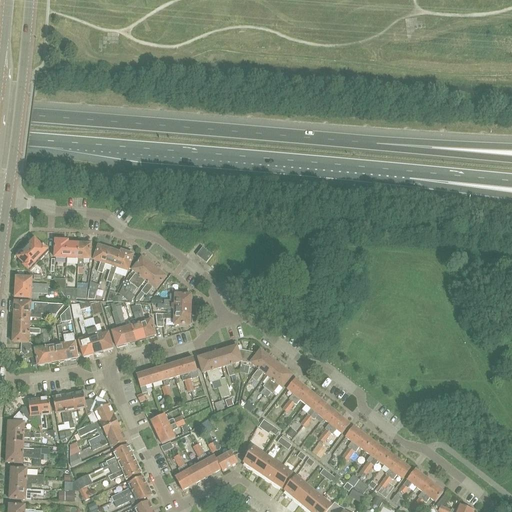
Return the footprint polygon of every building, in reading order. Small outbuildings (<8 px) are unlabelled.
[(26,249),(40,262),(49,252),(43,246),(42,247),(35,240),(26,249)] [(55,258),(67,259),(68,242),(56,241),(55,258)] [(80,242),(68,242),(67,259),(79,260),(80,242)] [(83,268),(84,260),(91,260),(92,243),(80,242),(79,260),(78,268),(83,268)] [(95,261),(101,263),(98,272),(103,274),(106,264),(106,265),(112,249),(100,245),(95,261)] [(196,256),(206,264),(213,256),(203,248),(196,256)] [(30,271),(40,262),(26,249),(18,257),(21,261),(17,265),(24,272),(28,269),(30,271)] [(122,252),(112,249),(106,265),(112,266),(107,282),(112,284),(115,274),(122,252)] [(126,277),(129,272),(134,256),(122,252),(115,274),(126,277)] [(126,289),(129,292),(150,264),(149,263),(149,261),(145,258),(143,259),(142,258),(133,271),(136,273),(129,282),(131,283),(126,289)] [(159,271),(150,264),(129,292),(132,295),(138,288),(139,290),(146,281),(148,283),(159,271)] [(167,277),(159,271),(148,283),(137,298),(140,301),(145,294),(147,295),(153,287),(157,290),(167,277)] [(16,288),(43,290),(48,290),(48,286),(32,285),(33,279),(17,278),(16,288)] [(66,281),(54,280),(65,297),(66,281)] [(32,293),(42,294),(48,294),(48,290),(43,290),(16,288),(16,298),(32,299),(32,293)] [(77,290),(66,289),(65,301),(76,302),(76,299),(77,290)] [(77,290),(76,299),(87,300),(87,290),(77,290)] [(97,292),(89,290),(88,300),(95,300),(97,292)] [(116,294),(110,292),(107,302),(112,302),(116,294)] [(192,296),(176,295),(170,295),(170,301),(165,301),(165,305),(191,306),(192,296)] [(15,303),(15,313),(57,315),(65,305),(49,304),(15,303)] [(99,303),(91,305),(94,316),(102,313),(99,303)] [(117,348),(128,345),(117,312),(116,308),(115,304),(110,305),(113,313),(118,331),(113,333),(117,348)] [(156,336),(151,321),(150,315),(144,317),(140,306),(136,305),(136,307),(146,339),(156,336)] [(165,305),(162,305),(158,305),(158,310),(175,310),(175,315),(191,316),(191,306),(165,305)] [(116,308),(117,312),(128,345),(137,342),(132,326),(127,328),(123,316),(124,316),(121,307),(116,308)] [(137,342),(146,339),(136,307),(131,308),(136,325),(132,326),(137,342)] [(69,308),(60,317),(61,323),(72,321),(69,308)] [(14,323),(30,324),(31,318),(41,318),(54,320),(57,315),(15,313),(14,323)] [(190,327),(191,316),(175,315),(164,315),(156,315),(157,327),(164,328),(164,320),(174,320),(174,326),(190,327)] [(89,340),(86,330),(84,322),(80,323),(79,323),(85,341),(79,342),(84,358),(93,355),(89,340)] [(30,329),(30,324),(14,323),(14,333),(43,335),(43,334),(47,330),(40,330),(30,329)] [(61,346),(56,347),(59,363),(69,361),(64,335),(62,326),(58,326),(61,346)] [(96,327),(103,352),(113,349),(109,334),(103,335),(100,326),(96,327)] [(86,330),(89,340),(93,355),(103,352),(96,327),(86,330)] [(43,334),(44,338),(48,365),(59,363),(56,347),(50,348),(48,337),(49,331),(49,329),(47,330),(43,334)] [(29,344),(29,339),(39,339),(43,335),(14,333),(13,343),(22,344),(22,353),(25,355),(33,346),(31,344),(29,344)] [(48,365),(44,338),(43,334),(43,335),(39,339),(38,340),(39,350),(36,350),(36,348),(33,346),(25,355),(29,359),(37,357),(39,366),(48,365)] [(68,334),(64,335),(69,361),(78,359),(75,343),(70,344),(68,334)] [(246,365),(247,355),(248,352),(241,351),(239,351),(237,347),(228,350),(232,365),(242,362),(243,364),(246,365)] [(228,350),(218,353),(223,368),(226,367),(229,377),(231,377),(234,384),(238,383),(232,365),(228,350)] [(255,353),(248,352),(247,355),(246,365),(250,365),(251,364),(259,370),(269,357),(261,351),(258,355),(255,353)] [(209,356),(216,382),(219,389),(222,388),(220,380),(221,380),(218,370),(223,368),(218,353),(209,356)] [(219,389),(216,382),(209,356),(199,359),(203,374),(207,373),(210,383),(212,382),(214,390),(219,389)] [(276,363),(269,357),(259,370),(249,383),(251,386),(255,381),(257,382),(264,373),(266,375),(276,363)] [(194,359),(182,363),(191,390),(194,390),(191,380),(192,380),(200,377),(198,372),(194,359)] [(188,391),(191,390),(182,363),(171,366),(175,378),(182,376),(184,382),(185,382),(188,391)] [(264,395),(267,391),(284,370),(276,363),(266,375),(270,378),(263,387),(265,388),(261,393),(264,395)] [(171,366),(160,369),(164,382),(166,387),(169,397),(172,396),(170,391),(169,386),(170,386),(168,380),(175,378),(171,366)] [(160,369),(148,373),(153,385),(159,383),(164,382),(160,369)] [(284,370),(267,391),(264,395),(267,398),(271,393),(273,395),(280,386),(283,388),(293,376),(284,370)] [(148,373),(137,376),(143,394),(147,393),(145,387),(153,385),(148,373)] [(222,388),(219,389),(222,399),(231,396),(225,379),(221,380),(220,380),(222,388)] [(285,411),(296,397),(305,387),(296,380),(287,390),(293,395),(289,400),(290,401),(283,410),(285,411)] [(314,395),(305,387),(296,397),(285,411),(288,414),(295,405),(296,405),(300,400),(305,405),(314,395)] [(84,393),(74,395),(77,410),(85,408),(86,416),(87,416),(92,413),(89,411),(95,402),(94,401),(92,400),(85,401),(84,393)] [(74,395),(64,397),(69,422),(70,429),(75,428),(71,411),(77,410),(74,395)] [(323,402),(314,395),(305,405),(311,409),(307,415),(308,415),(301,424),(303,427),(314,412),(323,402)] [(69,422),(64,397),(54,399),(56,414),(63,412),(64,423),(69,422)] [(92,425),(99,421),(113,415),(109,405),(107,406),(105,402),(97,397),(94,401),(95,402),(89,411),(92,413),(87,416),(92,425)] [(47,434),(47,430),(46,415),(51,415),(50,399),(40,400),(43,431),(47,434)] [(231,399),(225,401),(228,408),(234,406),(231,399)] [(24,411),(21,413),(30,421),(33,422),(33,426),(35,426),(37,429),(39,427),(39,431),(43,431),(40,400),(30,401),(31,410),(24,411)] [(222,401),(214,404),(217,412),(224,409),(222,401)] [(324,420),(332,410),(323,402),(314,412),(303,427),(299,432),(303,434),(307,430),(306,429),(313,420),(314,420),(318,415),(324,420)] [(341,417),(332,410),(324,420),(329,424),(325,430),(326,431),(319,440),(321,441),(341,417)] [(9,432),(25,434),(30,434),(30,430),(25,430),(25,424),(28,423),(30,421),(21,413),(18,417),(18,423),(9,423),(9,432)] [(118,424),(113,415),(99,421),(92,425),(78,431),(81,438),(102,428),(103,431),(118,424)] [(157,432),(170,427),(184,421),(181,416),(168,423),(165,415),(152,422),(157,432)] [(332,435),(336,430),(342,435),(350,425),(341,417),(321,441),(324,443),(331,434),(332,435)] [(184,421),(170,427),(157,432),(162,445),(176,438),(172,432),(181,427),(186,425),(184,421)] [(270,434),(270,432),(274,428),(264,421),(260,427),(270,434)] [(118,424),(103,431),(98,433),(100,436),(88,442),(91,448),(122,433),(118,424)] [(274,428),(270,432),(276,437),(280,432),(274,428)] [(345,438),(352,443),(348,448),(349,449),(342,458),(344,460),(363,434),(353,428),(345,438)] [(292,429),(287,435),(292,439),(297,433),(292,429)] [(70,430),(59,432),(61,442),(71,437),(71,432),(70,430)] [(41,435),(30,434),(25,434),(9,432),(8,443),(24,443),(24,438),(41,439),(41,435)] [(126,442),(122,433),(91,448),(93,451),(109,443),(112,449),(126,442)] [(363,434),(344,460),(348,462),(355,452),(355,453),(359,448),(365,452),(372,441),(363,434)] [(278,443),(283,447),(286,442),(281,438),(278,443)] [(208,446),(211,452),(212,454),(221,449),(217,441),(208,446)] [(361,477),(374,459),(382,448),(372,441),(365,452),(370,456),(367,462),(368,462),(359,475),(361,477)] [(292,446),(286,442),(283,447),(288,451),(292,446)] [(24,449),(24,443),(8,443),(7,453),(34,454),(41,455),(41,449),(34,449),(34,450),(24,449)] [(161,447),(164,453),(174,448),(171,443),(161,447)] [(199,445),(196,447),(212,476),(222,471),(217,461),(215,457),(214,457),(212,454),(211,452),(205,455),(199,445)] [(318,445),(312,453),(321,459),(326,452),(318,445)] [(133,455),(128,446),(114,453),(116,458),(107,463),(109,466),(133,455)] [(200,465),(195,467),(203,481),(212,476),(196,447),(193,448),(199,458),(197,459),(200,465)] [(246,468),(252,472),(264,455),(254,448),(244,464),(245,465),(245,464),(247,466),(246,468)] [(382,448),(374,459),(361,477),(364,479),(373,466),(374,467),(378,462),(384,466),(391,455),(382,448)] [(41,455),(34,454),(7,453),(7,463),(23,464),(23,458),(34,458),(34,460),(48,460),(48,455),(41,455)] [(232,453),(217,461),(222,471),(223,473),(238,464),(232,453)] [(297,457),(299,459),(302,461),(306,457),(301,453),(297,457)] [(78,454),(70,457),(71,464),(72,468),(82,463),(78,454)] [(133,455),(109,466),(103,469),(105,472),(110,469),(113,475),(137,464),(133,455)] [(176,457),(185,473),(192,486),(203,481),(195,467),(189,470),(186,465),(185,466),(180,455),(176,457)] [(273,461),(264,455),(252,472),(258,477),(260,475),(262,476),(263,477),(273,461)] [(387,476),(380,485),(382,487),(378,493),(378,494),(401,462),(391,455),(384,466),(389,470),(385,475),(387,476)] [(185,473),(176,457),(174,459),(179,469),(178,470),(181,475),(176,478),(183,492),(192,486),(185,473)] [(309,459),(306,464),(311,468),(315,463),(309,459)] [(265,481),(271,485),(283,467),(273,461),(263,477),(264,477),(266,479),(265,481)] [(393,481),(397,476),(403,481),(411,470),(401,462),(378,494),(386,499),(394,488),(389,484),(392,480),(393,481)] [(137,464),(113,475),(109,477),(111,481),(124,475),(127,480),(141,473),(137,464)] [(283,467),(271,485),(277,489),(279,487),(281,489),(282,490),(293,474),(283,467)] [(38,476),(27,476),(27,470),(11,469),(11,479),(37,480),(45,481),(45,476),(38,476)] [(320,475),(325,478),(329,474),(324,470),(320,475)] [(416,471),(407,481),(400,491),(405,495),(409,490),(408,489),(411,484),(416,488),(424,478),(416,471)] [(329,474),(325,478),(331,482),(334,478),(329,474)] [(74,482),(76,485),(79,491),(93,484),(89,475),(74,482)] [(114,502),(148,486),(143,477),(129,484),(131,489),(112,498),(113,499),(114,502)] [(286,496),(292,501),(305,484),(297,477),(285,492),(286,493),(286,492),(288,494),(286,496)] [(356,478),(350,486),(354,488),(359,480),(356,478)] [(434,485),(424,478),(416,488),(422,493),(418,498),(419,498),(412,507),(415,510),(426,496),(434,485)] [(45,481),(37,480),(11,479),(10,490),(32,491),(32,485),(37,485),(37,486),(44,486),(45,481)] [(352,487),(349,485),(347,483),(343,488),(345,489),(349,492),(352,487)] [(314,492),(305,484),(292,501),(298,506),(300,504),(302,505),(301,506),(302,506),(314,492)] [(434,485),(426,496),(415,510),(418,511),(425,502),(426,503),(430,499),(436,503),(444,493),(434,485)] [(152,496),(148,486),(114,502),(117,508),(131,502),(132,505),(152,496)] [(85,488),(83,489),(79,491),(85,503),(90,500),(85,488)] [(44,491),(37,491),(32,491),(10,490),(10,499),(43,501),(43,495),(44,495),(44,491)] [(75,492),(65,492),(65,502),(75,502),(77,502),(77,493),(75,492)] [(304,511),(305,511),(312,511),(323,499),(314,492),(302,506),(303,507),(305,509),(304,511)] [(474,511),(475,511),(461,506),(458,511),(452,509),(452,511),(444,507),(450,499),(445,495),(436,506),(439,509),(446,511),(474,511)] [(383,500),(376,497),(372,504),(379,508),(383,500)] [(336,511),(340,507),(335,503),(332,506),(323,499),(312,511),(336,511)] [(135,508),(136,511),(151,511),(153,511),(149,502),(135,508)] [(94,503),(87,506),(90,511),(92,511),(96,510),(97,510),(94,503)]
